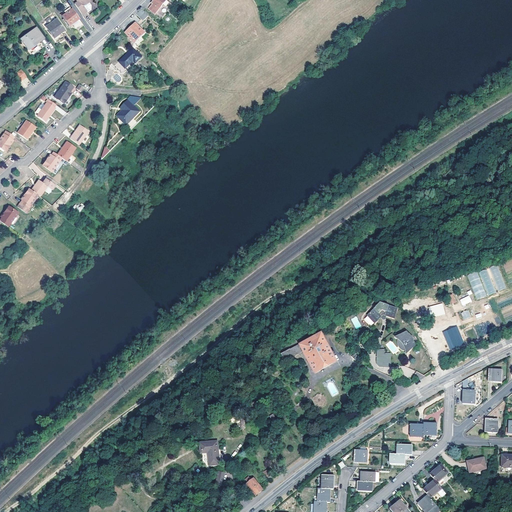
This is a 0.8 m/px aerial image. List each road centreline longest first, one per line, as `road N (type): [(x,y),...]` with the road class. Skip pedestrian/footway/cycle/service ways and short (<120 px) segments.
road 1 (track): [(511,172),(417,215),(358,251),(328,281),(271,298),(9,511)]
road 2 (secondary): [(255,511),(339,445),(451,374)]
road 3 (residential): [(0,183),(101,89)]
road 4 (tertiary): [(0,120),(95,42)]
